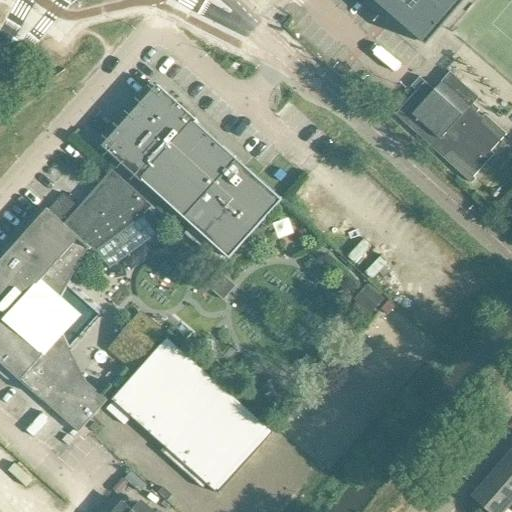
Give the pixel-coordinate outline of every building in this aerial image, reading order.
[(374,0),(427,45),(466,0),(374,0)] [(480,109),(474,104),(479,98),(450,72),(441,82),(442,83),(435,91),(419,76),(410,85),(414,88),(417,91),(396,114),(465,177),(472,183),(476,179),(474,177),(495,154),(492,151),(507,134),(486,114),(483,117),(477,112),(480,109)] [(158,85),(103,146),(140,179),(143,182),(144,181),(185,218),(193,225),(185,234),(222,267),(230,258),(283,200),(282,199),(238,160),(197,122),(198,121),(195,119),(197,116),(184,104),(182,106),(158,85)] [(0,361),(45,402),(79,432),(93,416),(108,400),(107,399),(86,381),(62,334),(72,323),(71,307),(60,298),(89,248),(90,250),(92,248),(96,252),(97,251),(144,217),(153,206),(112,170),(79,207),(63,193),(54,204),(49,211),(48,210),(0,263),(0,268),(2,270),(0,271),(0,361)] [(222,296),(233,284),(218,271),(208,283),(222,296)] [(373,310),(384,298),(370,286),(360,298),(373,310)] [(134,369),(165,335),(141,313),(110,348),(134,369)] [(168,337),(112,400),(165,446),(161,451),(204,489),(208,484),(219,494),(274,432),(168,337)] [(319,365),(303,361),(301,369),(317,373),(319,365)] [(318,451),(334,464),(382,408),(369,397),(367,399),(358,391),(366,383),(354,374),(350,379),(339,370),(328,383),(337,390),(327,402),(317,394),(287,430),(316,454),(318,451)] [(270,403),(284,397),(277,381),(263,387),(270,403)] [(47,412),(30,429),(43,442),(60,424),(47,412)] [(511,450),(503,461),(511,469),(511,450)] [(511,469),(503,461),(488,479),(511,499),(511,469)] [(488,509),(490,511),(504,511),(511,504),(511,499),(488,479),(472,496),(488,509)]
